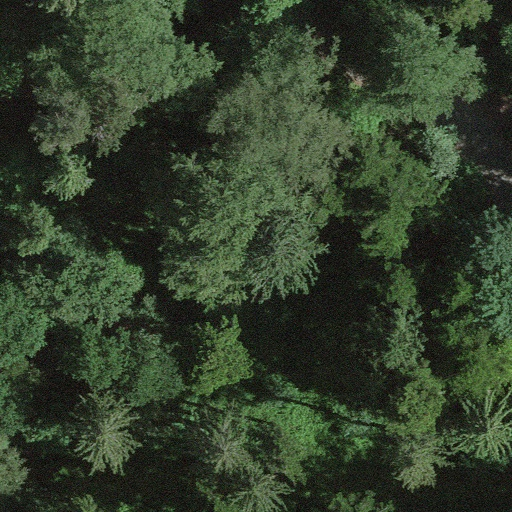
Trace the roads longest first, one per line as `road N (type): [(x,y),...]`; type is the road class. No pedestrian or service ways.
road 1 (unclassified): [(252,0),(424,93),(495,168),(511,200)]
road 2 (track): [(307,36),(183,50),(0,98)]
